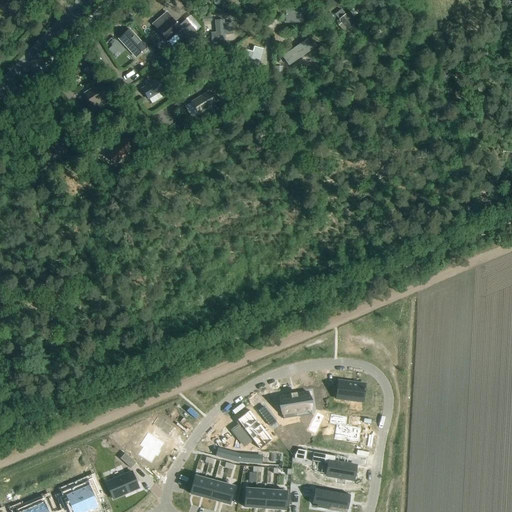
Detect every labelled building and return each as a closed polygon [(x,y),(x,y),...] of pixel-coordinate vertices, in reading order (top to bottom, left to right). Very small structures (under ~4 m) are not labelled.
[(303,14),(309,14),(309,9),(286,10),(286,22),(303,22),(303,14)] [(168,42),(181,30),(166,13),(153,25),(168,42)] [(347,36),(357,28),(350,20),(353,18),(349,13),(346,16),(346,15),(339,21),(342,24),(339,26),(347,36)] [(233,36),(232,24),(224,24),(224,21),(215,22),(216,34),(211,35),(211,44),(225,43),(225,37),(233,36)] [(136,57),(145,49),(129,30),(119,39),(136,57)] [(283,56),(288,64),(311,48),(305,41),(283,56)] [(245,51),(241,67),(257,71),(263,50),(254,48),(253,54),(245,51)] [(232,68),(238,63),(234,58),(228,64),(232,68)] [(149,81),(148,81),(146,82),(145,84),(147,86),(142,90),(148,100),(164,90),(157,80),(151,84),(149,81)] [(93,107),(110,96),(102,83),(96,87),(91,90),(85,94),(93,107)] [(214,103),(218,101),(214,95),(211,97),(208,93),(192,103),(199,114),(215,104),(214,103)] [(65,147),(72,142),(67,137),(53,147),(60,157),(68,151),(65,147)] [(115,165),(134,146),(125,138),(107,157),(115,165)] [(337,383),(334,400),(361,405),(364,387),(337,383)] [(290,395),(280,396),(282,415),(284,414),(284,418),(296,416),(295,413),(310,410),(307,392),(297,394),(297,392),(290,393),(290,395)] [(266,422),(272,418),(264,407),(258,412),(266,422)] [(251,439),(259,449),(271,439),(249,410),(237,419),(244,428),(237,433),(245,443),(251,439)] [(331,415),(329,424),(336,425),(334,440),(335,441),(335,438),(348,441),(348,443),(350,443),(351,441),(359,442),(361,429),(346,426),(347,418),(331,415)] [(176,430),(175,429),(159,418),(153,426),(169,437),(174,430),(176,431),(176,430)] [(161,452),(159,451),(164,444),(148,432),(139,445),(143,447),(138,454),(151,463),(156,456),(157,458),(161,452)] [(239,463),(239,455),(218,449),(216,457),(238,463),(239,463)] [(305,461),(307,451),(298,450),(294,456),(294,459),(305,461)] [(354,480),(356,466),(335,462),(336,456),(313,452),(311,462),(328,465),(326,475),(354,480)] [(131,468),(135,463),(126,454),(121,460),(131,468)] [(249,456),(248,463),(261,464),(261,457),(249,456)] [(124,495),(139,489),(132,472),(112,480),(112,481),(106,483),(108,487),(108,488),(110,493),(111,493),(113,499),(124,495)] [(189,494),(200,497),(205,479),(194,476),(189,494)] [(200,497),(210,499),(214,482),(205,479),(200,497)] [(210,499),(220,502),(224,484),(214,482),(210,499)] [(94,483),(77,491),(86,511),(88,511),(98,508),(93,498),(99,495),(94,483)] [(224,484),(220,502),(230,505),(235,487),(224,484)] [(243,507),(254,508),(255,490),(245,489),(243,507)] [(254,508),(264,509),(266,491),(255,490),(254,508)] [(347,510),(349,495),(319,490),(316,508),(325,509),(325,507),(347,510)] [(86,511),(77,491),(60,498),(65,510),(71,507),(72,511),(86,511)] [(264,509),(275,509),(276,491),(266,491),(264,509)] [(276,491),(275,509),(285,510),(287,492),(276,491)] [(53,511),(49,500),(32,507),(33,511),(53,511)]
